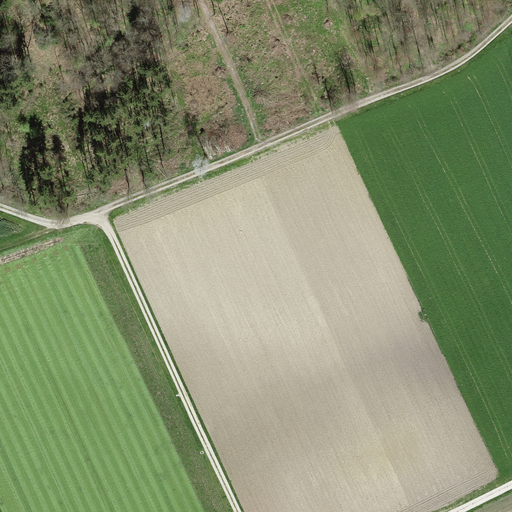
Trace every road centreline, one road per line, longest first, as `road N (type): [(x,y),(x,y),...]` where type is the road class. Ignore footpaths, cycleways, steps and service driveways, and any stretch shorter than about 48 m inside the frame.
road 1 (track): [(0,206),(57,223),(100,211),(456,64),(511,19)]
road 2 (track): [(100,211),(237,511)]
road 3 (track): [(202,0),(260,145)]
